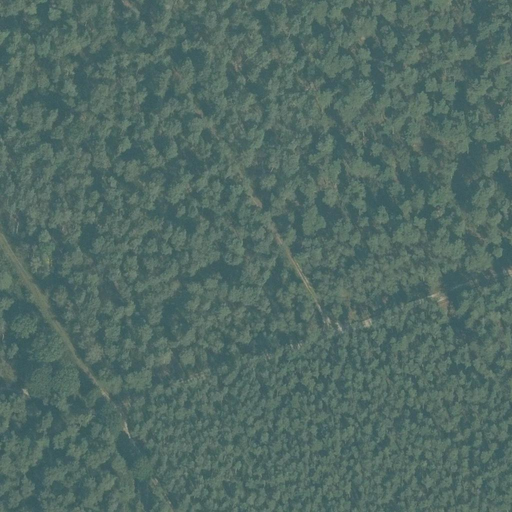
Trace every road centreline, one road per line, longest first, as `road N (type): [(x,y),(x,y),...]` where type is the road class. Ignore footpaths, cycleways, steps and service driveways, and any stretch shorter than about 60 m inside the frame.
road 1 (track): [(332,336),(122,0)]
road 2 (track): [(136,511),(138,467),(103,409),(332,336)]
road 3 (track): [(0,243),(103,409),(0,389)]
road 4 (track): [(511,274),(332,336)]
road 5 (track): [(431,301),(511,424)]
